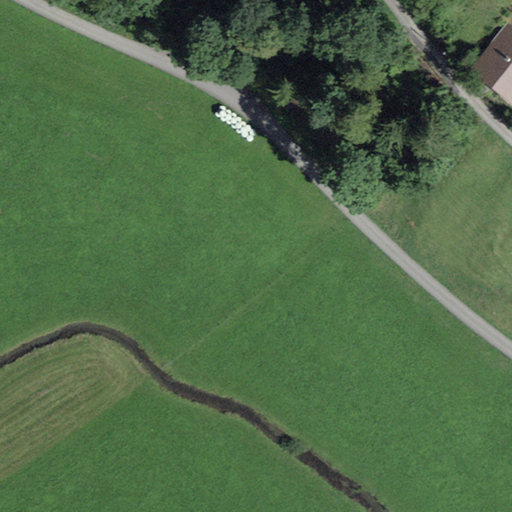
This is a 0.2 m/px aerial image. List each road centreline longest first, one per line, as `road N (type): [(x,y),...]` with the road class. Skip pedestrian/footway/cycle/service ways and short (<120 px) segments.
road 1 (unclassified): [(511,351),(456,312),(225,99),(23,0)]
road 2 (unclassified): [(393,0),(511,138)]
